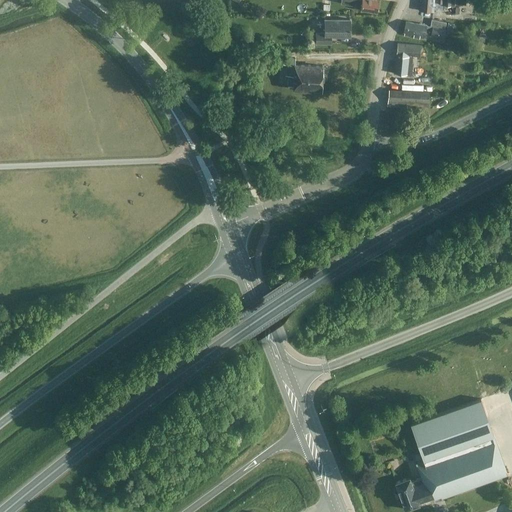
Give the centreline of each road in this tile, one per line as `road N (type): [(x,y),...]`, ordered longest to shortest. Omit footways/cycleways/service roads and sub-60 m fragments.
road 1 (trunk): [(6,511),(244,328),(511,168)]
road 2 (trunk): [(237,253),(0,424)]
road 3 (tertiary): [(226,225),(165,101),(69,0)]
road 4 (trunk): [(287,383),(511,291)]
road 5 (tertiary): [(226,225),(351,172),(369,141)]
road 6 (trunk): [(511,98),(420,140),(369,141)]
road 7 (tertiary): [(369,141),(384,51),(404,0)]
road 8 (trunk): [(188,511),(303,426)]
road 9 (tertiary): [(287,383),(237,253)]
